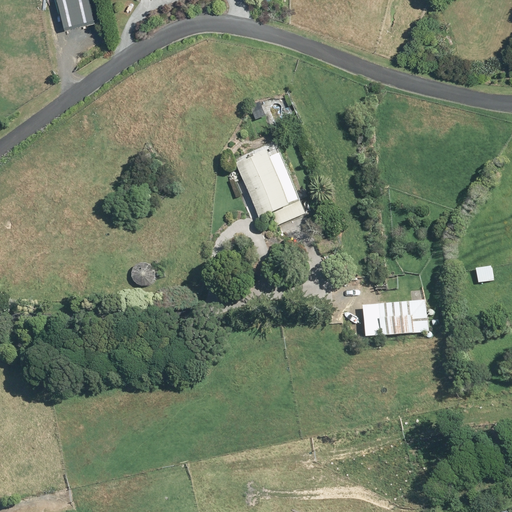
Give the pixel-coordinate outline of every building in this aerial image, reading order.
[(99,22),(93,0),(59,0),(67,30),(99,22)] [(267,117),(262,102),(251,106),(257,121),(267,117)] [(307,214),(280,148),(237,166),(260,221),(274,216),(278,226),(307,214)] [(141,263),(139,264),(137,265),(136,267),(134,268),(133,270),(133,272),(132,275),(132,277),(133,279),(134,281),(135,283),(136,284),(138,286),(140,287),(142,288),(144,288),(146,288),(148,287),(150,287),(152,285),(154,284),(155,282),(156,281),(157,278),(157,276),(157,274),(157,272),(156,270),(155,268),(153,266),(152,265),(150,264),(148,263),(146,263),(144,263),(141,263)] [(493,268),(477,270),(479,284),(495,282),(493,268)] [(428,301),(364,307),(367,341),(431,335),(428,301)]
